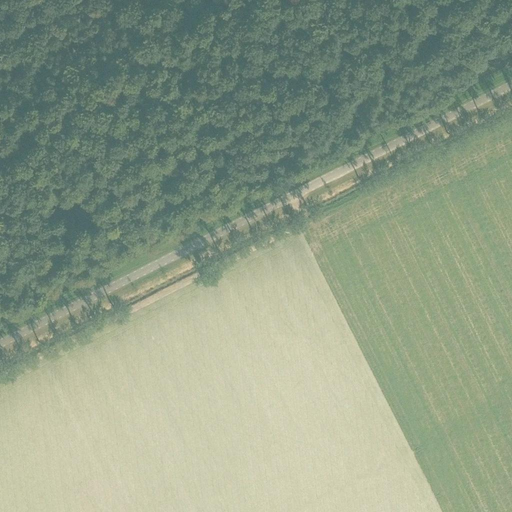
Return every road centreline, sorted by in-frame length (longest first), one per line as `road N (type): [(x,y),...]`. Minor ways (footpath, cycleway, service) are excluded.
road 1 (unclassified): [(0,346),(511,86)]
road 2 (track): [(439,511),(293,198)]
